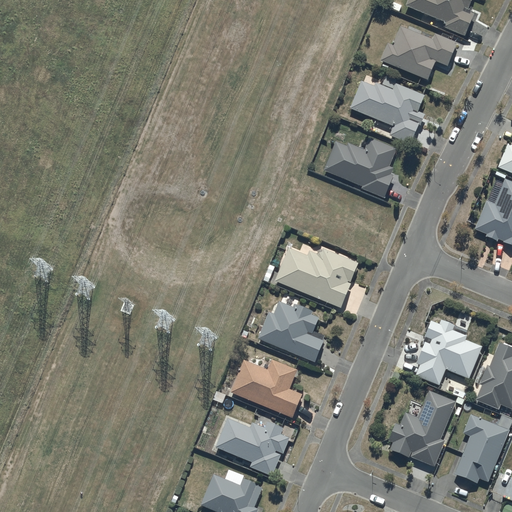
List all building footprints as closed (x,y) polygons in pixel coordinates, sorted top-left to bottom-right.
[(409,0),(405,11),(445,27),(443,32),(465,41),(475,18),(467,15),(473,0),(409,0)] [(432,44),(400,31),(393,48),(387,46),(379,66),(427,85),(435,66),(446,70),(456,47),(434,38),(432,44)] [(374,91),(361,85),(350,113),(392,131),(388,140),(409,149),(418,130),(419,131),(425,119),(417,116),(424,100),(395,87),(392,95),(375,87),(374,91)] [(363,154),(348,148),(347,150),(335,145),(322,175),(361,191),(360,193),(384,203),(393,180),(390,179),(393,172),(389,170),(396,153),(368,142),(363,154)] [(511,149),(507,148),(497,172),(511,178),(511,149)] [(511,186),(504,184),(494,209),(485,205),(474,234),(486,239),(485,241),(497,246),(498,243),(503,246),(503,247),(511,250),(511,186)] [(348,282),(350,283),(358,264),(323,250),(322,253),(316,255),(310,252),(308,257),(289,249),(276,282),(341,309),(351,285),(347,284),(348,282)] [(293,308),(279,302),(274,315),(269,313),(258,340),(315,363),(324,342),(323,342),(325,337),(313,333),(319,319),(312,316),(313,313),(294,305),(293,308)] [(467,334),(431,320),(415,361),(420,364),(416,375),(440,384),(447,369),(469,377),(482,346),(465,339),(467,334)] [(511,346),(499,341),(477,399),(497,407),(499,403),(511,408),(511,346)] [(268,371),(244,361),(231,393),(292,419),(302,396),(290,391),(298,371),(272,361),(268,371)] [(457,401),(428,390),(418,417),(404,411),(391,447),(434,464),(457,401)] [(509,428),(470,414),(463,434),(470,436),(456,474),(478,482),(479,478),(489,481),(509,428)] [(251,429),(228,420),(216,449),(253,464),(250,469),(272,478),(281,456),(275,454),(276,452),(283,455),(290,439),(281,436),(284,430),(268,423),(265,429),(253,424),(251,429)] [(240,487),(214,476),(201,507),(212,511),(258,511),(259,511),(255,509),(262,490),(258,488),(259,487),(243,480),(240,487)]
